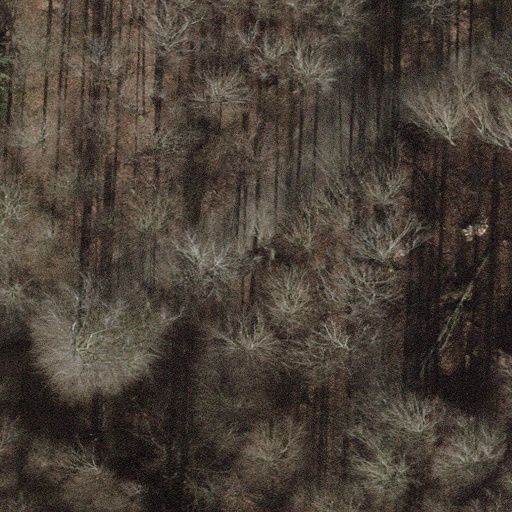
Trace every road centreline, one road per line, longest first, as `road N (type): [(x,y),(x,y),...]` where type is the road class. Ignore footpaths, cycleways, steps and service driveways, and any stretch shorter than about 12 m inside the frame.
road 1 (track): [(0,331),(165,275),(268,228),(335,153),(511,45)]
road 2 (track): [(335,153),(357,39),(348,0)]
